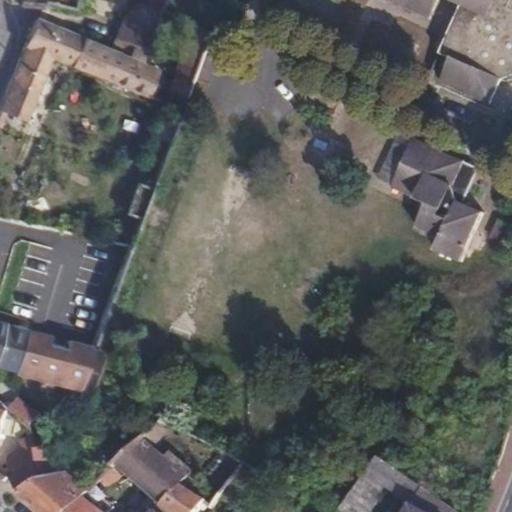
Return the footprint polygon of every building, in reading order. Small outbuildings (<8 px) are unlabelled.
[(76,10),(77,0),(44,0),(43,4),(76,10)] [(157,34),(165,14),(168,5),(155,0),(152,0),(150,8),(139,3),(123,21),(157,34)] [(511,0),(378,0),(428,23),(438,0),(439,0),(459,9),(439,56),(450,62),(440,85),(489,107),(501,81),(511,77),(511,0)] [(145,64),(148,55),(132,49),(129,58),(35,18),(0,103),(0,113),(27,123),(52,60),(148,99),(159,71),(145,64)] [(178,73),(195,80),(213,32),(198,26),(178,73)] [(166,103),(183,110),(195,80),(178,73),(166,103)] [(310,81),(302,103),(333,116),(341,94),(310,81)] [(371,178),(391,188),(413,139),(394,130),(371,178)] [(413,139),(391,188),(425,205),(415,227),(439,239),(434,250),(460,263),(482,214),(458,202),(450,187),(462,162),(413,139)] [(141,220),(153,190),(139,186),(128,215),(141,220)] [(450,187),(458,202),(460,199),(456,188),(450,187)] [(123,269),(128,255),(102,247),(97,260),(123,269)] [(115,293),(123,269),(97,260),(88,283),(115,293)] [(29,331),(56,338),(61,324),(34,317),(29,331)] [(0,366),(14,370),(29,331),(0,323),(0,366)] [(96,348),(101,334),(61,324),(56,338),(96,348)] [(53,380),(83,387),(96,348),(56,338),(29,331),(14,370),(43,377),(41,383),(50,386),(53,380)] [(0,384),(0,399),(5,404),(13,394),(0,384)] [(10,408),(29,424),(37,414),(13,394),(5,404),(10,408)] [(0,406),(10,408),(5,404),(0,399),(0,406)] [(118,461),(146,433),(150,429),(117,404),(81,431),(80,432),(89,442),(112,466),(118,461)] [(0,432),(3,433),(10,408),(0,406),(0,432)] [(39,417),(34,423),(42,430),(47,424),(39,417)] [(154,442),(174,424),(161,418),(150,429),(146,433),(154,442)] [(8,458),(15,477),(38,461),(37,446),(29,424),(8,458)] [(89,442),(80,432),(61,442),(62,455),(89,442)] [(184,475),(154,442),(146,433),(118,461),(151,492),(158,498),(179,479),(184,475)] [(12,480),(17,491),(45,478),(64,472),(62,455),(61,442),(37,446),(38,461),(15,477),(12,480)] [(413,500),(422,484),(379,454),(366,471),(413,500)] [(17,491),(42,511),(64,511),(82,495),(68,483),(71,479),(64,472),(45,478),(17,491)] [(175,511),(191,511),(203,498),(179,479),(158,498),(175,511)] [(458,511),(459,511),(422,484),(413,500),(407,511),(369,511),(373,508),(350,491),(332,511),(458,511)] [(143,500),(152,508),(158,498),(151,492),(143,500)] [(235,511),(238,509),(219,492),(211,502),(224,511),(235,511)] [(64,511),(133,511),(134,511),(128,507),(124,511),(102,511),(82,495),(64,511)] [(175,511),(158,498),(152,508),(156,511),(175,511)]
